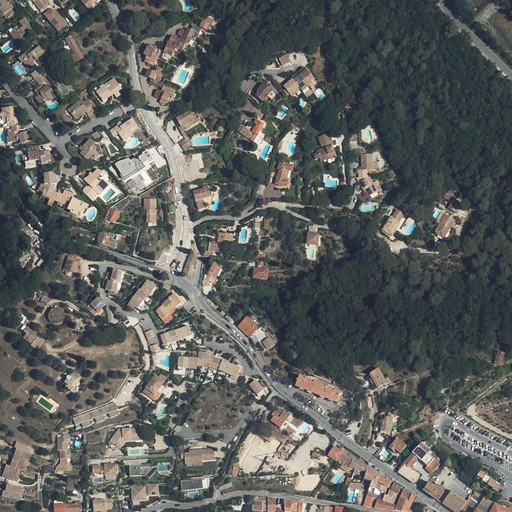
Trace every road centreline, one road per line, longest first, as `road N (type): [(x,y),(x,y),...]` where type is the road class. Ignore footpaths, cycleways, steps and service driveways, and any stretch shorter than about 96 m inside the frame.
road 1 (secondary): [(186,284),(249,349),(275,389),(445,511)]
road 2 (residential): [(143,511),(251,494),(381,511)]
road 3 (residential): [(187,227),(273,205),(401,248)]
road 4 (secondary): [(0,173),(62,240),(170,274)]
road 5 (residential): [(186,284),(101,266),(103,326),(53,352)]
road 6 (residential): [(0,76),(58,143),(140,101)]
